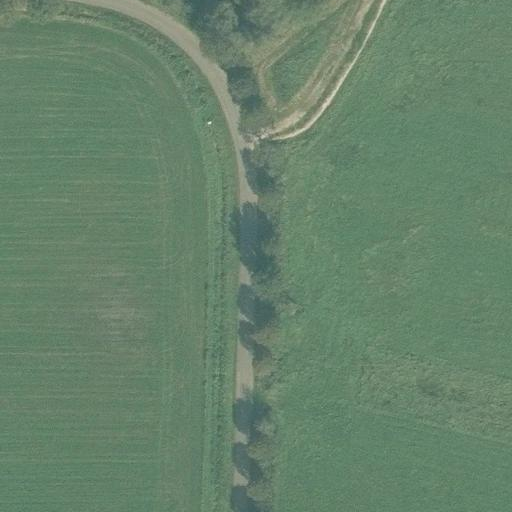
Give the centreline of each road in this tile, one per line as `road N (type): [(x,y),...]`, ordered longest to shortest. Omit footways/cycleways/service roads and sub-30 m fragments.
road 1 (unclassified): [(232,511),(240,192),(232,129),(212,67),(160,17),(119,0)]
road 2 (track): [(338,0),(220,93)]
